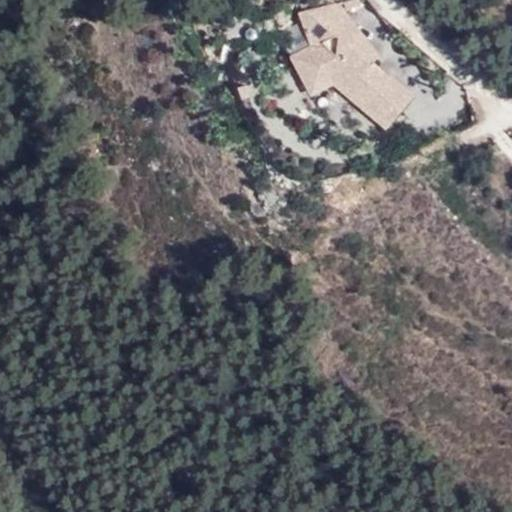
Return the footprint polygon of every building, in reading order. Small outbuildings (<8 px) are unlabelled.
[(360,17),(320,27),(331,62),(325,65),(341,99),(352,91),(408,141),(431,114),(408,93),(406,91),(402,95),(388,84),(399,70),(391,59),(379,52),(359,45),(360,17)] [(391,59),(360,17),(359,45),(379,52),(391,59)] [(341,99),(325,65),(311,72),(331,109),(341,99)] [(412,88),(399,70),(388,84),(402,95),(406,91),(408,93),(412,88)] [(341,99),(331,109),(352,97),(405,145),(408,141),(352,91),(341,99)]
